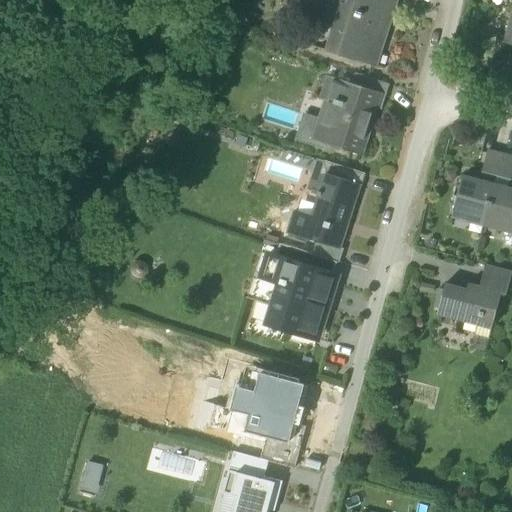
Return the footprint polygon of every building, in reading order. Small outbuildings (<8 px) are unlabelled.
[(331,52),(373,66),(394,0),(321,0),(321,3),(344,10),(331,52)] [(382,96),(386,97),(390,84),(355,73),(352,84),(382,94),(382,96)] [(334,103),(328,122),(322,141),(326,143),(363,154),(369,136),(365,135),(372,115),(375,116),(382,96),(382,94),(352,84),(327,77),(320,98),(334,103)] [(325,148),(326,143),(322,141),(328,122),(305,115),(297,139),(325,148)] [(365,135),(369,136),(375,116),(372,115),(365,135)] [(482,172),(496,176),(502,154),(488,150),(482,172)] [(511,175),(511,156),(502,154),(496,176),(511,180),(511,175)] [(357,185),(361,186),(365,173),(325,160),(321,173),(326,175),(326,174),(358,184),(357,185)] [(480,180),(494,184),(496,176),(482,172),(480,180)] [(317,241),(339,248),(339,247),(348,221),(346,221),(357,185),(358,184),(326,174),(326,175),(313,216),(295,210),(288,233),(308,240),(308,238),(317,241)] [(453,212),(485,221),(494,184),(480,180),(463,175),(453,212)] [(511,180),(496,176),(494,184),(509,188),(511,180)] [(511,188),(509,188),(494,184),(485,221),(511,227),(511,188)] [(483,226),(485,221),(453,212),(452,218),(483,226)] [(511,227),(485,221),(483,226),(511,233),(511,227)] [(339,262),(344,248),(339,247),(339,248),(317,241),(313,254),(337,261),(339,262)] [(276,256),(333,274),(337,261),(313,254),(280,243),(276,256)] [(276,256),(270,274),(282,278),(273,306),(267,323),(312,337),(322,308),(326,309),(330,297),(326,295),(333,274),(276,256)] [(502,294),(507,295),(511,275),(511,272),(486,265),(480,286),(502,292),(502,294)] [(261,303),(273,306),(282,278),(270,274),(261,303)] [(439,308),(494,323),(502,294),(502,292),(480,286),(469,284),(467,289),(446,284),(439,308)] [(267,443),(289,449),(306,386),(261,374),(256,392),(241,387),(234,411),(250,416),(244,437),(267,443)] [(262,459),(269,461),(289,466),(293,450),(289,449),(267,443),(262,459)] [(234,452),(229,467),(264,477),(269,461),(262,459),(234,452)] [(104,466),(87,461),(80,488),(96,493),(104,466)] [(275,511),(283,482),(264,477),(229,467),(222,493),(237,497),(232,511),(270,511),(271,510),(275,511)] [(232,511),(237,497),(222,493),(217,511),(232,511)]
